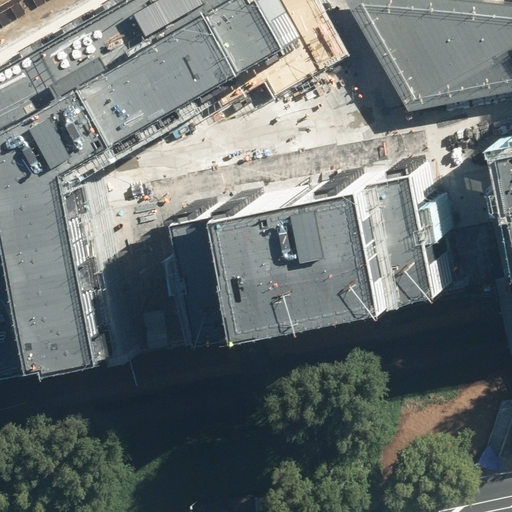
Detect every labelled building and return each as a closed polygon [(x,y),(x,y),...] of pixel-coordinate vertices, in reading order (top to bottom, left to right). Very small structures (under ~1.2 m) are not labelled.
[(123,0),(0,71),(0,377),(40,371),(44,378),(92,369),(58,179),(212,90),(222,107),(265,83),(274,99),(349,56),(315,0),(123,0)] [(511,7),(441,0),(345,0),(408,113),(511,92),(511,7)] [(511,158),(499,161),(511,227),(511,158)] [(253,198),(249,176),(214,181),(218,204),(253,198)] [(169,227),(193,348),(431,301),(420,247),(434,244),(427,211),(413,213),(407,181),(169,227)] [(121,248),(115,202),(78,207),(85,253),(121,248)]
